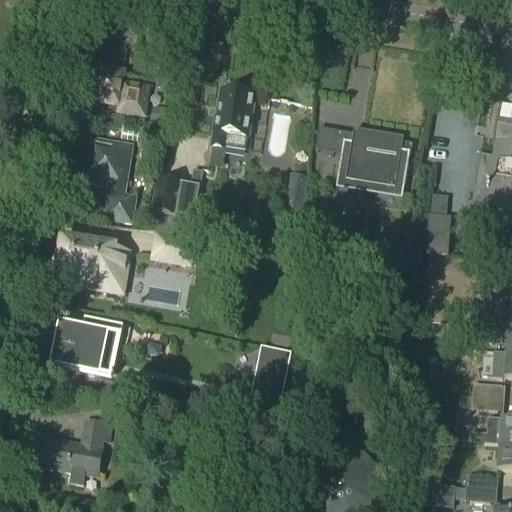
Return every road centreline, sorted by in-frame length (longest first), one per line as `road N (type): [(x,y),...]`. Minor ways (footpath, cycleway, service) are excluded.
road 1 (residential): [(0,328),(51,0)]
road 2 (residential): [(511,35),(290,0)]
